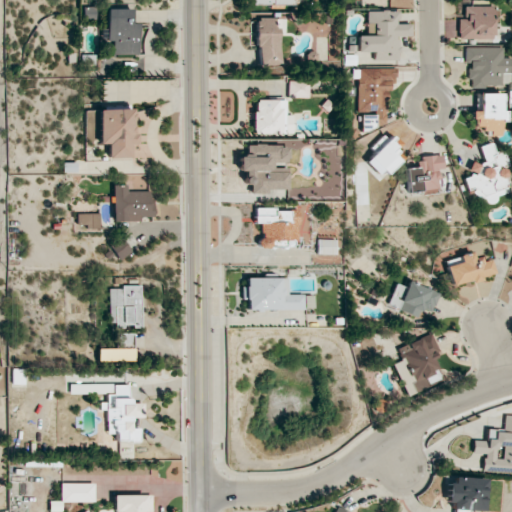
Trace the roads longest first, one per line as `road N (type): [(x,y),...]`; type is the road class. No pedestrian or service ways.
road 1 (tertiary): [(201,511),(194,0)]
road 2 (residential): [(201,495),(328,482),(427,403),(511,375)]
